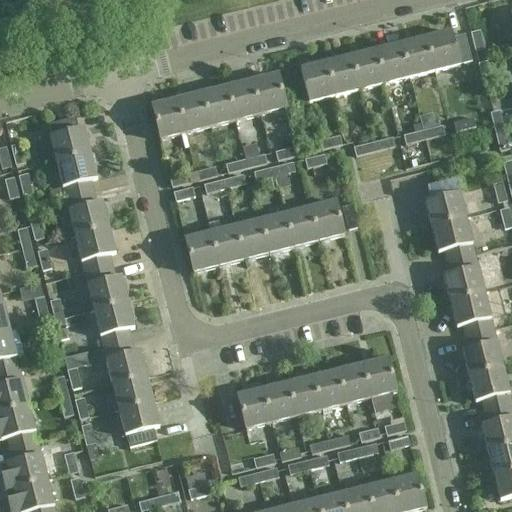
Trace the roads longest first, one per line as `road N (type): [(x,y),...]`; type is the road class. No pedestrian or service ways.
road 1 (residential): [(449,511),(392,301),(220,340),(195,335),(178,315),(121,72)]
road 2 (residential): [(121,72),(416,0)]
road 3 (residential): [(0,104),(121,72)]
